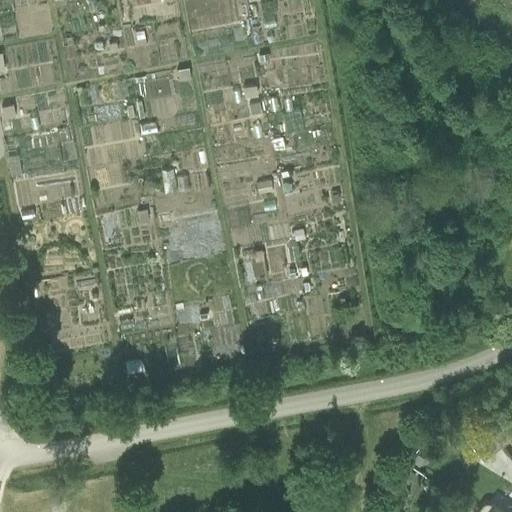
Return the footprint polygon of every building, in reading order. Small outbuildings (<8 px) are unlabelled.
[(12,103),(0,105),(3,117),(14,114),(12,103)] [(17,153),(7,155),(10,174),(20,172),(17,153)] [(167,215),(160,217),(162,227),(170,225),(167,215)] [(207,311),(197,314),(199,323),(209,320),(207,311)] [(136,358),(124,361),(127,372),(138,369),(136,358)] [(500,446),(511,437),(511,410),(510,408),(496,418),(495,416),(484,424),(500,446)] [(481,460),(500,446),(484,424),(455,445),(459,450),(467,451),(472,447),(481,460)] [(483,502),(475,511),(511,511),(511,500),(508,505),(511,507),(511,510),(510,511),(502,511),(488,502),(487,501),(485,501),(483,502)]
